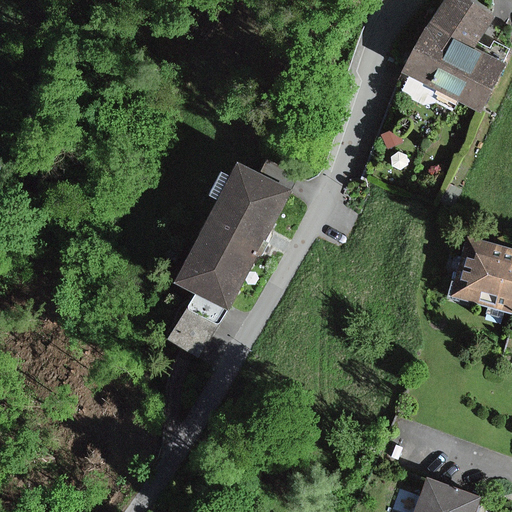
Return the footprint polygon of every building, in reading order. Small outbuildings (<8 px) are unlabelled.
[(506,65),(471,45),(486,19),(453,0),(444,0),(404,70),(478,113),(506,65)] [(288,195),(229,165),(168,283),(227,313),(288,195)] [(511,239),(481,230),(461,295),(511,309),(511,239)] [(226,324),(198,308),(177,343),(205,359),(226,324)] [(488,511),(496,496),(442,473),(425,511),(488,511)]
